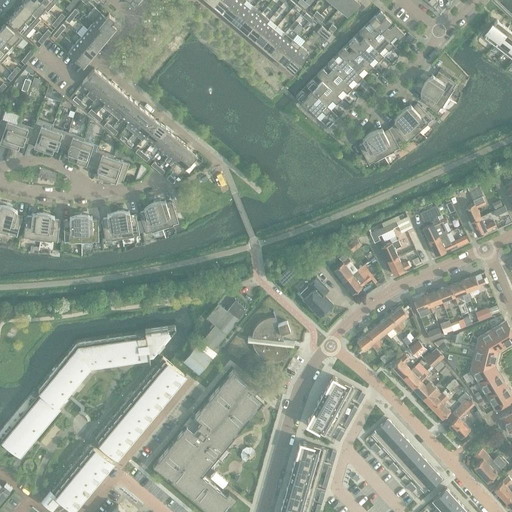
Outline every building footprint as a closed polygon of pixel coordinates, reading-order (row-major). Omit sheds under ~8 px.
[(25,0),(23,3),(37,16),(45,8),(35,0),(25,0)] [(35,0),(45,8),(48,11),(55,3),(52,0),(51,0),(35,0)] [(218,0),(215,4),(223,11),(231,0),(218,0)] [(231,0),(223,11),(231,17),(245,0),(231,0)] [(246,0),(245,0),(231,17),(239,24),(254,6),(246,0)] [(346,0),(339,8),(348,15),(359,1),(357,0),(346,0)] [(66,8),(69,11),(75,5),(71,2),(66,8)] [(16,11),(33,27),(40,19),(37,16),(23,3),(16,11)] [(298,12),(301,9),(295,4),(293,7),(298,12)] [(254,6),(239,24),(247,31),(261,13),(254,6)] [(91,11),(113,29),(118,22),(114,18),(115,18),(109,13),(106,16),(95,7),(91,11)] [(75,8),(69,16),(72,19),(79,11),(75,8)] [(8,20),(23,33),(26,35),(33,27),(16,11),(8,20)] [(94,21),(92,24),(107,36),(113,29),(91,11),(87,15),(94,21)] [(376,16),(370,22),(375,27),(375,26),(390,41),(395,36),(400,40),(405,35),(395,25),(390,29),(387,26),(392,21),(385,15),(381,11),(376,16)] [(302,16),(308,20),(311,17),(305,12),(302,16)] [(61,13),(57,19),(60,22),(65,16),(61,13)] [(261,13),(247,31),(254,37),(269,19),(261,13)] [(314,25),(317,22),(311,17),(308,20),(314,25)] [(52,24),(55,27),(60,22),(57,19),(52,24)] [(269,19),(254,37),(262,44),(277,26),(269,19)] [(487,31),(483,37),(488,41),(487,43),(491,47),(493,45),(494,43),(495,43),(507,27),(497,19),(494,23),(492,22),(486,30),(487,31)] [(6,22),(0,28),(0,32),(13,44),(12,44),(15,47),(16,46),(23,38),(6,22)] [(365,26),(359,33),(364,37),(380,52),(384,56),(394,45),(390,41),(375,26),(375,27),(370,22),(365,26)] [(62,24),(57,30),(60,33),(65,27),(62,24)] [(86,31),(101,43),(107,36),(92,24),(86,31)] [(277,26),(262,44),(270,50),(285,32),(277,26)] [(327,39),(331,34),(322,26),(317,32),(327,39)] [(494,43),(493,45),(498,49),(500,47),(504,51),(505,51),(511,41),(511,31),(507,27),(495,43),(494,43)] [(48,29),(43,35),(46,38),(51,32),(48,29)] [(80,38),(95,50),(101,43),(86,31),(80,38)] [(0,32),(0,46),(6,52),(6,51),(9,54),(15,47),(12,44),(13,44),(0,32)] [(285,32),(270,50),(278,57),(290,42),(292,39),(285,32)] [(290,42),(278,57),(286,64),(298,49),(301,46),(305,40),(297,34),(293,39),(292,39),(290,42)] [(38,41),(42,44),(46,38),(43,35),(38,41)] [(380,52),(364,37),(360,42),(355,37),(349,43),(353,48),(354,48),(369,63),(374,57),(379,61),(384,56),(380,52)] [(74,45),(89,57),(95,50),(80,38),(74,45)] [(511,41),(505,51),(504,51),(503,53),(508,57),(510,55),(511,56),(511,41)] [(83,65),(89,57),(74,45),(68,53),(83,65)] [(0,46),(0,61),(1,62),(9,54),(6,51),(6,52),(0,46)] [(298,49),(286,64),(294,70),(295,69),(297,70),(301,65),(299,64),(306,56),(309,52),(301,46),(298,49)] [(369,63),(354,48),(353,48),(349,53),(344,48),(338,54),(343,59),(359,74),(359,73),(364,68),(368,72),(373,67),(369,63)] [(31,49),(26,55),(30,58),(35,52),(31,49)] [(21,61),(25,64),(30,58),(26,55),(21,61)] [(359,74),(343,59),(339,63),(334,59),(328,65),(333,69),(348,84),(353,79),(358,83),(363,77),(359,73),(359,74)] [(28,65),(24,69),(29,73),(29,74),(33,75),(34,71),(28,65)] [(17,66),(12,72),(16,75),(21,69),(17,66)] [(94,68),(82,83),(90,89),(102,75),(94,68)] [(323,69),(317,76),(322,80),(337,95),(338,95),(343,90),(347,94),(352,88),(348,84),(333,69),(328,74),(323,69)] [(424,82),(448,98),(454,88),(453,87),(456,83),(456,84),(457,83),(450,79),(452,76),(443,69),(441,73),(438,71),(438,72),(435,76),(433,74),(431,75),(429,77),(427,79),(426,80),(424,82)] [(7,77),(11,80),(16,75),(12,72),(7,77)] [(102,75),(90,89),(98,96),(110,81),(102,75)] [(32,85),(38,87),(40,79),(34,77),(32,85)] [(25,78),(22,89),(27,91),(31,80),(25,78)] [(313,80),(307,86),(312,91),(327,106),(332,100),(337,104),(342,99),(338,95),(337,95),(322,80),(318,85),(313,80)] [(110,81),(98,96),(106,103),(118,88),(110,81)] [(441,107),(442,107),(448,98),(424,82),(423,84),(422,86),(421,89),(421,91),(420,93),(423,95),(420,99),(419,100),(438,112),(438,111),(441,107)] [(106,103),(103,106),(111,113),(126,94),(118,88),(106,103)] [(302,91),(296,97),(316,117),(317,117),(322,111),(326,115),(331,110),(327,106),(312,91),(307,95),(302,91)] [(55,92),(52,99),(60,101),(62,95),(55,92)] [(126,94),(111,113),(118,119),(134,101),(126,94)] [(73,99),(78,104),(81,100),(76,96),(73,99)] [(78,104),(84,109),(87,105),(81,100),(78,104)] [(134,101),(118,119),(119,119),(122,116),(129,122),(142,107),(134,101)] [(344,102),(341,105),(346,110),(349,107),(344,102)] [(401,110),(420,131),(428,123),(427,122),(431,119),(432,119),(417,103),(413,107),(411,104),(409,105),(408,105),(406,106),(403,108),(402,109),(401,110)] [(129,122),(126,126),(134,133),(137,129),(149,114),(142,107),(129,122)] [(88,112),(94,117),(97,113),(91,109),(88,112)] [(0,139),(1,140),(0,142),(10,145),(18,124),(17,124),(18,122),(20,115),(6,110),(3,119),(1,118),(0,122),(0,139)] [(392,126),(391,127),(400,141),(404,138),(407,142),(407,141),(411,138),(420,131),(401,110),(399,112),(398,114),(396,116),(395,118),(394,120),(396,122),(393,126),(392,125),(392,126)] [(94,117),(99,122),(102,118),(97,113),(94,117)] [(137,129),(134,133),(142,139),(145,136),(157,121),(149,114),(137,129)] [(34,127),(29,143),(35,145),(34,146),(44,150),(52,128),(51,128),(52,126),(53,123),(37,118),(34,127)] [(157,121),(145,136),(153,142),(165,127),(157,121)] [(18,124),(10,145),(18,148),(21,142),(23,143),(24,141),(29,143),(34,127),(18,122),(17,124),(18,124)] [(104,125),(109,130),(112,126),(107,122),(104,125)] [(52,128),(44,150),(52,153),(55,146),(57,147),(58,145),(63,147),(68,132),(52,126),(51,128),(52,128)] [(109,130),(115,135),(118,131),(112,126),(109,130)] [(165,127),(153,142),(161,149),(173,134),(165,127)] [(371,131),(384,156),(395,151),(394,149),(398,147),(399,148),(399,147),(397,143),(400,141),(391,127),(389,129),(389,128),(388,128),(384,131),(382,128),(380,128),(378,129),(375,129),(373,130),(371,131)] [(359,144),(369,163),(370,163),(369,163),(374,160),(374,161),(384,156),(371,131),(369,132),(367,134),(365,135),(364,137),(362,139),(363,139),(364,142),(359,144)] [(68,132),(63,147),(68,149),(68,151),(70,152),(68,158),(76,161),(83,139),(84,140),(85,137),(68,132)] [(173,134),(161,149),(168,155),(181,140),(173,134)] [(119,138),(125,143),(128,140),(122,135),(119,138)] [(83,139),(76,161),(86,164),(87,163),(93,165),(98,149),(100,145),(84,140),(83,139)] [(125,143),(131,148),(134,144),(128,140),(125,143)] [(168,155),(165,160),(173,166),(176,162),(189,147),(181,140),(168,155)] [(189,147),(176,162),(184,169),(191,161),(193,162),(197,157),(196,155),(197,154),(189,147)] [(135,152),(141,156),(144,153),(138,148),(135,152)] [(98,149),(93,165),(98,166),(97,168),(100,169),(98,175),(106,178),(113,157),(114,155),(98,149)] [(141,156),(147,161),(150,158),(144,153),(141,156)] [(113,157),(106,178),(116,182),(116,180),(122,182),(129,162),(113,157)] [(154,161),(151,165),(156,169),(159,166),(154,161)] [(156,169),(162,174),(165,171),(159,166),(156,169)] [(167,178),(173,183),(176,180),(170,175),(167,178)] [(464,207),(471,221),(481,216),(477,207),(486,203),(484,198),(482,195),(484,195),(480,187),(469,192),(473,200),(474,202),(464,207)] [(500,199),(493,202),(496,208),(502,205),(500,199)] [(154,201),(163,228),(173,225),(173,224),(178,222),(178,223),(179,222),(172,201),(171,202),(166,203),(166,201),(163,200),(161,200),(159,200),(156,201),(154,201)] [(151,231),(152,232),(163,228),(154,201),(152,202),(150,203),(148,204),(146,206),(144,207),(144,208),(145,210),(140,212),(139,212),(146,233),(147,233),(146,232),(151,231)] [(437,204),(420,212),(424,221),(426,220),(438,215),(441,214),(437,204)] [(7,205),(0,232),(11,235),(11,234),(16,235),(16,236),(17,236),(22,215),(22,214),(22,215),(17,213),(17,211),(18,210),(16,209),(14,208),(12,206),(10,205),(7,205)] [(505,205),(493,210),(496,216),(507,211),(505,205)] [(111,239),(111,240),(122,238),(118,210),(116,211),(113,211),(111,212),(109,213),(107,215),(108,218),(103,219),(102,218),(105,240),(106,240),(106,239),(111,239)] [(118,210),(122,238),(134,236),(134,235),(139,234),(139,235),(139,234),(136,213),(135,213),(130,214),(129,211),(130,211),(127,210),(125,210),(122,210),(120,210),(118,210)] [(29,237),(29,238),(40,240),(44,212),(41,212),(39,212),(37,212),(34,212),(32,213),(32,216),(27,216),(27,215),(26,215),(23,237),(24,237),(29,237)] [(44,212),(40,240),(52,241),(52,240),(57,241),(58,241),(60,219),(59,219),(59,220),(54,219),(55,216),(52,214),(50,213),(48,213),(46,212),(44,212)] [(70,241),(70,242),(82,242),(81,214),(78,214),(76,214),(74,215),(72,216),(70,217),(70,220),(65,220),(64,220),(64,242),(65,242),(65,241),(70,241)] [(81,214),(82,242),(93,242),(93,240),(98,240),(98,241),(99,241),(98,219),(97,219),(92,219),(92,216),(90,215),(88,214),(86,214),(83,214),(81,214)] [(428,224),(423,226),(423,228),(425,232),(429,241),(446,233),(448,232),(444,224),(443,223),(448,220),(446,216),(439,219),(438,215),(426,220),(428,224)] [(481,216),(471,221),(478,235),(488,231),(487,230),(492,228),(497,226),(495,221),(485,226),(481,216)] [(401,220),(396,222),(398,226),(401,233),(407,230),(412,228),(407,217),(401,220)] [(378,229),(371,233),(375,242),(380,240),(379,236),(394,229),(394,228),(398,226),(396,222),(396,221),(378,229)] [(446,233),(429,241),(436,255),(446,250),(457,244),(455,240),(451,242),(450,241),(446,233)] [(460,238),(455,240),(457,244),(458,246),(463,243),(468,241),(466,235),(464,236),(460,238)] [(356,237),(348,244),(353,251),(362,244),(356,237)] [(381,246),(388,260),(398,256),(395,249),(402,246),(399,238),(391,241),(381,246)] [(344,258),(353,251),(348,244),(339,251),(344,258)] [(394,274),(404,270),(411,267),(408,261),(402,264),(398,256),(388,260),(394,274)] [(418,256),(412,259),(415,264),(420,261),(418,256)] [(334,269),(343,281),(352,274),(347,267),(353,262),(349,257),(343,262),(334,269)] [(352,274),(343,281),(353,293),(362,286),(372,278),(362,266),(352,274)] [(281,273),(277,277),(283,284),(288,280),(281,273)] [(467,291),(469,290),(480,286),(480,285),(486,283),(484,278),(478,281),(476,276),(463,281),(467,291)] [(309,285),(300,293),(304,298),(303,298),(320,316),(333,304),(326,296),(324,294),(328,289),(317,277),(308,285),(309,285)] [(455,295),(457,295),(462,293),(466,302),(471,300),(469,297),(471,296),(469,290),(467,291),(463,281),(451,285),(455,295)] [(443,300),(445,300),(452,296),(455,303),(456,305),(458,304),(457,302),(460,301),(457,295),(455,295),(451,285),(439,290),(443,300)] [(431,305),(433,304),(440,301),(443,308),(447,306),(445,300),(443,300),(439,290),(427,295),(431,305)] [(427,295),(414,300),(421,317),(435,311),(433,304),(431,305),(427,295)] [(212,329),(202,340),(213,349),(247,309),(236,299),(227,310),(219,303),(207,318),(213,323),(209,327),(212,329)] [(390,314),(402,329),(407,335),(410,332),(405,326),(400,321),(409,314),(402,305),(390,314)] [(488,309),(476,313),(478,319),(491,314),(488,309)] [(255,337),(251,336),(250,342),(255,343),(256,346),(257,349),(259,351),(261,354),(262,355),(264,356),(265,357),(267,358),(269,359),(271,360),(274,360),(277,361),(280,360),(283,360),(286,359),(288,357),(291,356),(293,353),(291,354),(289,346),(297,347),(297,342),(287,341),(284,334),(293,331),(290,321),(281,324),(276,310),(278,317),(274,317),(271,317),(268,319),(265,320),(262,322),(260,324),(258,327),(257,330),(256,333),(255,337)] [(379,323),(386,332),(394,326),(398,332),(402,329),(390,314),(379,323)] [(464,318),(467,325),(472,323),(470,316),(464,318)] [(461,327),(467,325),(464,318),(458,320),(461,327)] [(449,320),(440,323),(444,333),(453,329),(449,320)] [(471,369),(495,409),(511,398),(511,394),(495,366),(498,351),(511,342),(511,331),(505,321),(479,337),(471,369)] [(369,332),(380,346),(383,343),(379,338),(386,332),(379,323),(369,332)] [(78,344),(40,390),(60,407),(60,406),(62,403),(63,403),(62,399),(64,397),(67,397),(72,391),(71,388),(73,385),(77,386),(82,380),(81,376),(83,374),(86,374),(91,368),(92,368),(91,365),(95,364),(96,367),(101,366),(102,363),(105,363),(107,365),(108,365),(115,364),(117,361),(120,361),(122,363),(130,362),(132,359),(135,358),(137,361),(141,360),(141,357),(153,355),(156,352),(156,351),(157,350),(175,328),(176,328),(176,327),(176,326),(175,326),(175,325),(174,325),(145,330),(146,333),(78,344)] [(380,346),(369,332),(357,341),(364,349),(372,343),(376,349),(380,346)] [(408,335),(402,339),(407,345),(412,341),(411,340),(408,335)] [(419,341),(410,349),(418,357),(427,349),(424,346),(419,341)] [(443,342),(438,347),(444,353),(449,348),(443,342)] [(184,361),(200,374),(214,357),(198,345),(184,361)] [(390,348),(386,352),(391,358),(395,354),(390,348)] [(426,358),(434,366),(442,358),(444,356),(436,348),(426,358)] [(385,352),(380,357),(385,362),(390,358),(385,352)] [(392,366),(402,377),(411,369),(404,362),(410,357),(406,353),(401,359),(400,359),(392,366)] [(163,357),(95,438),(116,456),(117,456),(119,453),(124,447),(129,441),(134,435),(138,430),(143,424),(148,418),(153,412),(157,407),(162,401),(167,395),(172,389),(177,384),(182,378),(184,375),(184,374),(170,362),(163,357)] [(442,358),(434,366),(438,371),(446,363),(442,358)] [(411,369),(402,377),(413,387),(426,374),(423,371),(420,374),(418,373),(420,372),(414,366),(411,369)] [(446,366),(440,371),(444,376),(450,370),(446,366)] [(160,462),(156,468),(168,478),(169,477),(172,479),(171,480),(178,486),(181,483),(190,492),(188,495),(202,506),(204,503),(213,510),(214,511),(213,511),(225,511),(237,497),(229,491),(226,494),(215,485),(202,475),(210,465),(226,446),(235,435),(233,434),(237,430),(238,431),(250,417),(247,415),(255,405),(258,408),(264,400),(255,393),(258,389),(258,390),(259,389),(253,384),(250,382),(241,374),(234,368),(233,370),(228,376),(231,378),(223,388),(220,386),(208,399),(211,401),(203,411),(200,409),(194,416),(183,430),(177,437),(180,439),(172,449),(169,447),(158,460),(160,462)] [(426,374),(413,387),(423,398),(434,386),(429,381),(426,384),(424,383),(429,378),(426,374)] [(333,375),(326,387),(350,400),(357,388),(333,375)] [(450,390),(453,387),(458,382),(454,378),(446,386),(450,390)] [(458,382),(453,387),(457,391),(462,387),(458,382)] [(434,386),(423,398),(432,408),(447,393),(445,390),(438,396),(436,395),(440,392),(434,386)] [(326,387),(320,399),(344,412),(350,400),(326,387)] [(35,389),(25,401),(48,420),(52,416),(54,413),(58,408),(38,391),(35,389)] [(478,391),(474,394),(478,400),(481,398),(482,397),(478,391)] [(462,404),(447,419),(452,423),(450,426),(461,437),(470,428),(460,418),(474,403),(469,398),(469,397),(465,392),(458,400),(462,404)] [(447,393),(432,408),(442,418),(450,410),(444,403),(450,396),(447,393)] [(320,399),(313,411),(337,424),(344,412),(320,399)] [(25,401),(15,412),(39,432),(42,427),(45,424),(48,420),(25,401)] [(313,411),(306,423),(331,436),(337,424),(313,411)] [(15,412),(6,424),(29,443),(33,439),(35,436),(39,432),(15,412)] [(511,412),(501,419),(510,433),(511,433),(511,412)] [(388,418),(371,433),(380,443),(397,428),(388,418)] [(6,424),(0,430),(0,439),(19,455),(23,450),(25,448),(29,443),(6,424)] [(397,428),(380,443),(389,453),(406,438),(397,428)] [(406,438),(389,453),(398,463),(415,447),(406,438)] [(300,440),(297,453),(324,461),(327,448),(300,440)] [(47,493),(42,499),(52,508),(61,498),(73,508),(81,499),(85,494),(90,488),(95,482),(100,476),(104,471),(107,467),(109,465),(112,462),(112,461),(91,444),(52,490),(50,489),(47,493)] [(415,447),(398,463),(407,472),(423,457),(415,447)] [(482,447),(473,455),(479,462),(474,467),(488,481),(497,472),(496,472),(506,463),(498,455),(493,459),(482,447)] [(297,453),(293,466),(320,474),(324,461),(297,453)] [(423,457),(407,472),(416,482),(432,467),(423,457)] [(293,466),(289,479),(316,486),(320,474),(293,466)] [(432,467),(416,482),(425,492),(442,477),(432,467)] [(511,479),(508,476),(494,489),(506,501),(511,494),(511,491),(507,486),(511,481),(511,479)] [(289,479),(286,492),(313,499),(316,486),(289,479)] [(0,504),(10,492),(3,487),(0,484),(0,504)] [(446,487),(433,499),(440,507),(454,495),(446,487)] [(286,492),(282,505),(308,511),(309,511),(313,499),(286,492)] [(454,495),(440,507),(444,511),(450,511),(461,503),(454,495)] [(450,511),(465,511),(467,510),(461,503),(450,511)]
